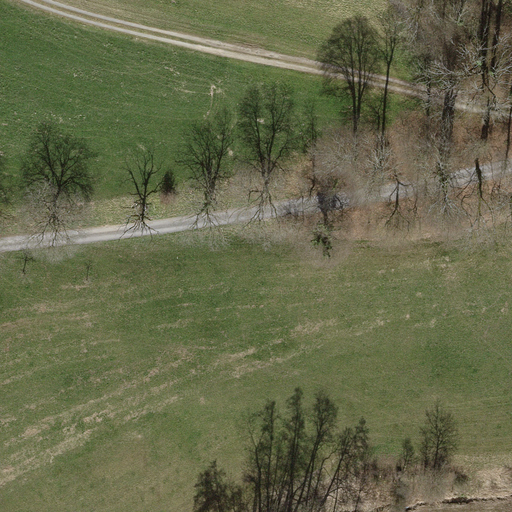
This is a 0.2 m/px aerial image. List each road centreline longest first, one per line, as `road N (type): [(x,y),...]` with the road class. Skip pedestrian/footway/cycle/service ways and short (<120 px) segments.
road 1 (track): [(511,164),(381,196),(0,244)]
road 2 (track): [(44,0),(182,42),(511,107)]
